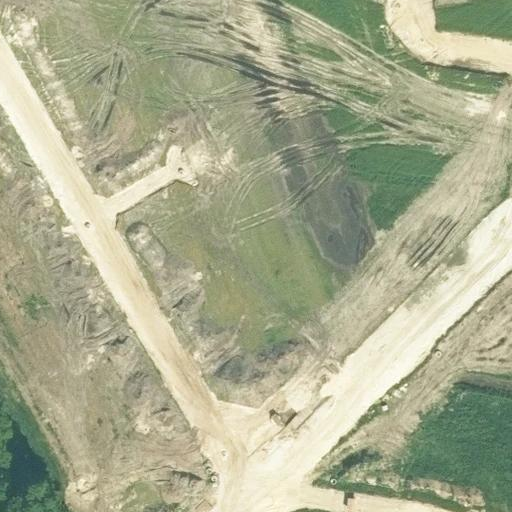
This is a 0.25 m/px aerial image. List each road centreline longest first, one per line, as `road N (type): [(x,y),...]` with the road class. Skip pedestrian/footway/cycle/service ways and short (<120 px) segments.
road 1 (residential): [(245,504),(0,66)]
road 2 (residential): [(245,504),(511,232)]
road 3 (residential): [(404,0),(426,39),(511,58)]
